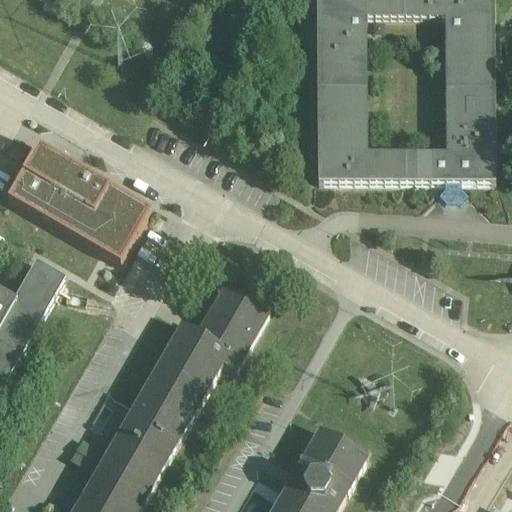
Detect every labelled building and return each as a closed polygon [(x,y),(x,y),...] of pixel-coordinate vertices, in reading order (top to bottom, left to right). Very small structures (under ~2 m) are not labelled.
[(494,0),(317,0),(319,194),(453,192),(495,191),(494,0)] [(39,153),(8,207),(119,270),(152,218),(39,153)] [(14,305),(0,297),(0,398),(65,284),(35,267),(14,305)] [(180,329),(75,511),(143,511),(223,371),(236,378),(270,318),(222,291),(195,338),(180,329)] [(318,435),(274,511),(340,511),(368,463),(318,435)]
